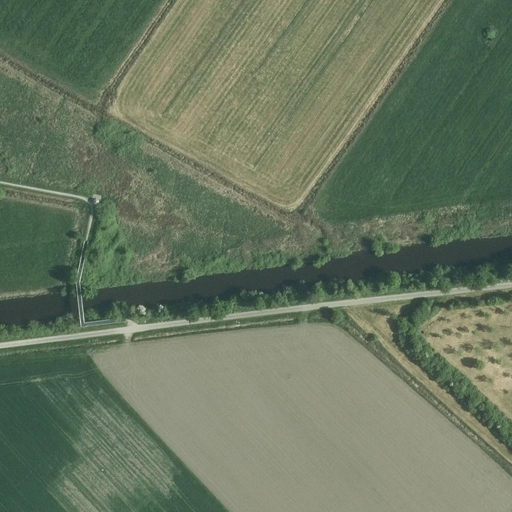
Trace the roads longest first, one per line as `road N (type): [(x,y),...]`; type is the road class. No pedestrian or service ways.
road 1 (unclassified): [(133,328),(511,285)]
road 2 (track): [(0,345),(133,328)]
